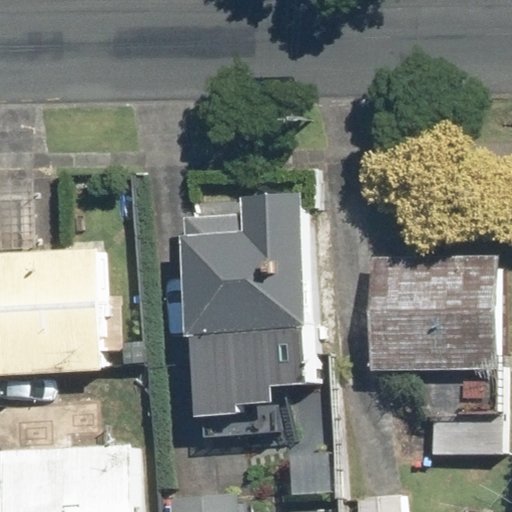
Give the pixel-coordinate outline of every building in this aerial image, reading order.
[(193,219),(199,394),(323,384),(312,194),(251,197),(249,215),(193,219)] [(0,253),(0,374),(111,369),(105,247),(0,253)] [(511,253),(378,254),(377,455),(510,453),(511,321),(511,253)] [(343,405),(303,406),(303,456),(344,455),(343,405)] [(7,450),(10,511),(143,511),(141,445),(7,450)] [(175,498),(176,511),(246,511),(245,491),(175,498)] [(414,511),(414,495),(367,496),(367,511),(414,511)]
